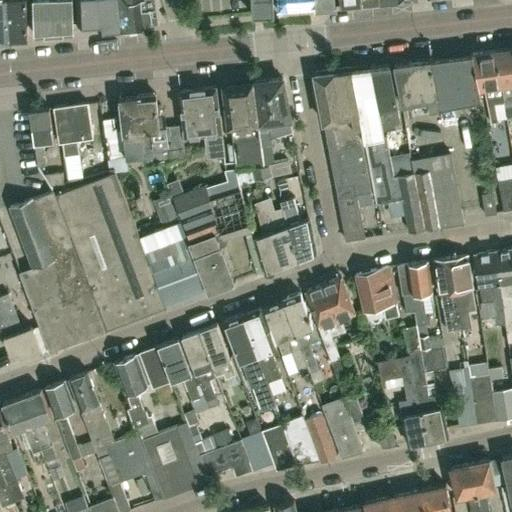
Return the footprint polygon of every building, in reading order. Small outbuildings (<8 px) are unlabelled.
[(0,0),(0,37),(9,36),(6,0),(0,0)] [(6,0),(9,36),(27,35),(25,0),(6,0)] [(33,0),(35,35),(54,33),(52,0),(33,0)] [(52,0),(54,33),(73,32),(71,0),(52,0)] [(98,23),(99,30),(123,27),(119,0),(76,0),(77,24),(98,23)] [(119,0),(123,27),(124,27),(140,25),(142,25),(144,24),(143,21),(147,21),(148,24),(155,23),(158,23),(155,0),(119,0)] [(252,0),(253,14),(254,14),(273,14),(272,0),(252,0)] [(276,0),(278,10),(315,7),(317,7),(315,0),(276,0)] [(511,46),(496,49),(504,101),(506,110),(507,116),(511,115),(511,46)] [(504,101),(496,49),(478,52),(483,87),(484,87),(490,122),(499,121),(495,102),(504,101)] [(318,51),(318,63),(334,62),(333,50),(318,51)] [(472,52),(394,63),(401,102),(408,101),(409,111),(440,106),(481,99),(472,52)] [(398,106),(390,63),(371,66),(382,130),(383,130),(395,128),(394,124),(400,122),(397,106),(398,106)] [(403,196),(398,174),(394,175),(391,160),(386,134),(384,134),(383,130),(382,130),(371,66),(352,68),(376,189),(378,201),(403,196)] [(367,190),(376,189),(352,68),(319,71),(315,77),(346,238),(365,236),(356,193),(367,190)] [(282,77),(254,81),(259,122),(262,145),(271,143),(271,138),(293,130),(290,117),(282,77)] [(254,81),(223,85),(228,127),(229,132),(232,132),(233,140),(236,170),(247,167),(251,166),(251,167),(264,165),(261,145),(262,145),(259,122),(254,81)] [(216,85),(179,90),(184,136),(206,133),(208,154),(224,153),(216,85)] [(183,149),(179,123),(159,126),(155,93),(137,95),(144,154),(145,165),(159,162),(159,163),(185,157),(184,149),(183,149)] [(137,95),(119,97),(125,143),(125,148),(126,156),(144,154),(137,95)] [(88,101),(54,105),(58,141),(62,140),(77,138),(92,136),(88,101)] [(37,165),(38,165),(46,164),(43,141),(53,140),(49,106),(30,108),(34,142),(37,165)] [(109,158),(126,156),(125,148),(120,149),(116,116),(103,118),(104,121),(107,146),(109,158)] [(77,138),(62,140),(64,154),(79,152),(77,138)] [(451,151),(412,158),(414,171),(431,168),(453,163),(451,151)] [(128,168),(126,156),(109,158),(111,171),(128,168)] [(411,158),(411,156),(391,160),(394,175),(398,174),(414,171),(412,158),(411,158)] [(268,164),(271,175),(291,170),(288,159),(268,163),(268,164)] [(453,163),(431,168),(441,224),(464,221),(453,163)] [(251,167),(256,179),(271,175),(268,164),(264,165),(251,167)] [(251,166),(247,167),(236,170),(235,170),(239,182),(253,179),(253,180),(256,179),(251,167),(251,166)] [(425,227),(441,224),(431,168),(414,171),(425,227)] [(209,197),(240,188),(239,182),(235,170),(228,172),(231,180),(206,188),(209,197)] [(64,184),(64,179),(63,171),(43,174),(50,185),(64,184)] [(55,194),(106,328),(166,306),(149,261),(115,171),(55,194)] [(403,196),(409,229),(425,227),(414,171),(398,174),(403,196)] [(511,209),(511,175),(498,179),(504,211),(511,209)] [(278,179),(281,189),(290,187),(287,177),(278,179)] [(208,291),(234,281),(221,245),(226,243),(223,238),(251,230),(253,229),(240,188),(209,197),(206,188),(205,185),(173,197),(184,225),(183,225),(190,246),(208,291)] [(21,270),(51,349),(106,328),(55,194),(53,189),(10,205),(32,266),(21,270)] [(485,213),(496,212),(495,202),(493,191),(482,192),(485,213)] [(281,200),(283,206),(298,257),(316,250),(309,216),(301,219),(294,196),(281,200)] [(282,263),(298,257),(283,206),(274,209),(270,197),(264,199),(282,263)] [(265,232),(256,236),(265,269),(282,263),(264,199),(255,202),(265,232)] [(165,225),(139,235),(149,261),(166,306),(208,291),(190,246),(174,252),(167,232),(165,225)] [(190,246),(183,225),(167,232),(174,252),(190,246)] [(511,246),(495,249),(500,279),(506,320),(505,320),(508,340),(511,339),(511,299),(509,277),(511,276),(511,246)] [(495,249),(475,252),(479,282),(482,300),(480,300),(482,314),(494,313),(495,322),(505,320),(506,320),(500,279),(495,249)] [(468,253),(451,255),(456,289),(462,327),(471,326),(468,308),(476,307),(473,287),(468,253)] [(462,327),(451,255),(434,258),(439,292),(441,292),(448,330),(462,327)] [(428,259),(398,263),(402,293),(403,293),(406,309),(414,308),(416,319),(416,324),(430,322),(429,312),(433,301),(431,289),(432,289),(428,259)] [(396,301),(387,264),(356,272),(364,309),(383,304),(386,317),(399,313),(396,301)] [(341,275),(305,289),(318,325),(317,325),(330,361),(340,357),(332,335),(348,329),(343,315),(355,311),(341,275)] [(318,339),(300,291),(282,297),(307,363),(309,370),(319,366),(310,342),(318,339)] [(7,293),(0,295),(0,324),(4,335),(3,335),(10,353),(19,350),(23,360),(42,352),(31,324),(21,328),(7,293)] [(282,297),(265,304),(282,351),(291,348),(298,366),(307,363),(282,297)] [(271,346),(275,344),(261,305),(243,312),(267,379),(281,374),(271,346)] [(224,319),(239,358),(240,358),(251,386),(267,379),(243,312),(224,319)] [(236,373),(230,358),(217,322),(199,328),(213,364),(211,365),(215,375),(222,373),(224,377),(236,373)] [(402,326),(407,348),(419,346),(414,324),(402,326)] [(199,328),(182,335),(196,371),(195,371),(207,400),(216,396),(209,377),(215,375),(211,365),(213,364),(199,328)] [(200,395),(198,391),(178,336),(159,343),(172,377),(182,373),(190,394),(189,394),(191,400),(200,395)] [(159,343),(139,351),(152,384),(172,377),(159,343)] [(420,349),(410,351),(412,361),(418,393),(427,438),(448,433),(441,404),(438,391),(429,393),(425,370),(433,368),(446,365),(443,344),(420,349)] [(408,442),(427,438),(418,393),(412,361),(410,351),(377,358),(381,377),(402,373),(407,398),(399,400),(401,413),(408,442)] [(136,432),(139,431),(142,437),(158,431),(152,414),(148,415),(146,410),(144,409),(136,387),(147,383),(136,352),(115,360),(126,392),(131,406),(127,408),(136,432)] [(477,422),(497,418),(489,368),(488,368),(489,375),(470,378),(477,422)] [(88,370),(69,377),(114,496),(120,511),(130,508),(106,443),(99,423),(107,420),(99,399),(88,370)] [(477,422),(470,378),(468,370),(450,373),(453,384),(459,425),(477,422)] [(45,385),(67,444),(76,441),(65,410),(75,406),(64,378),(45,385)] [(511,386),(493,390),(492,390),(497,418),(511,415),(511,386)] [(42,447),(50,445),(40,419),(51,415),(41,387),(22,394),(42,447)] [(22,394),(3,401),(13,429),(24,425),(33,451),(42,447),(22,394)] [(365,416),(357,394),(346,397),(354,419),(365,416)] [(324,410),(341,454),(362,446),(343,395),(322,403),(324,410)] [(0,407),(0,465),(8,483),(17,479),(17,478),(7,451),(13,449),(6,432),(9,431),(0,407)] [(199,421),(195,409),(185,413),(189,425),(199,421)] [(321,461),(337,455),(321,411),(304,417),(320,459),(321,461)] [(303,413),(282,420),(297,464),(320,459),(304,417),(303,413)] [(106,443),(130,508),(130,509),(209,479),(209,480),(187,420),(158,431),(142,437),(139,431),(136,432),(106,443)] [(276,468),(277,468),(297,464),(282,420),(261,428),(276,468)] [(382,447),(395,445),(391,426),(378,429),(382,447)] [(241,438),(249,457),(253,468),(273,461),(261,430),(241,438)] [(249,457),(241,438),(224,444),(231,462),(231,464),(249,457)] [(81,455),(76,441),(67,444),(72,458),(81,455)] [(201,453),(208,470),(231,462),(224,444),(201,453)] [(511,452),(501,455),(511,502),(511,452)] [(235,474),(253,468),(249,457),(231,464),(235,474)] [(490,458),(490,457),(470,462),(480,511),(490,511),(485,490),(496,488),(495,484),(490,459),(490,458)] [(450,466),(457,496),(467,494),(470,511),(480,511),(470,462),(450,466)] [(59,464),(50,467),(49,467),(53,479),(63,475),(59,464)] [(0,500),(1,504),(14,500),(12,496),(7,483),(8,483),(0,465),(0,500)] [(18,479),(7,483),(14,499),(25,495),(18,479)] [(426,511),(425,511),(451,511),(445,483),(421,488),(426,511)] [(425,511),(426,511),(421,488),(389,495),(392,511),(425,511)] [(392,511),(389,495),(364,500),(366,511),(392,511)] [(119,511),(120,511),(114,496),(90,505),(93,511),(119,511)] [(274,503),(275,511),(297,511),(294,499),(274,503)] [(362,511),(361,503),(341,507),(342,511),(362,511)]
